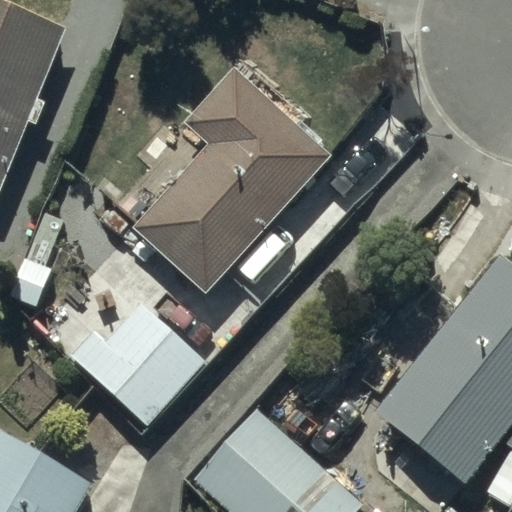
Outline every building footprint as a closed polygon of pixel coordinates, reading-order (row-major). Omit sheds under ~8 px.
[(0,203),(67,33),(0,6),(0,203)] [(138,230),(210,296),(333,162),(238,74),(189,128),(212,150),(138,230)] [(511,268),(503,261),(382,417),(474,488),(505,448),(511,452),(511,456),(489,498),(511,509),(511,268)] [(0,275),(0,294),(9,290),(0,275)] [(97,335),(73,359),(149,430),(209,367),(146,307),(109,347),(97,335)] [(362,511),(365,509),(258,413),(196,481),(230,511),(362,511)] [(0,511),(79,511),(93,487),(0,435),(0,511)]
